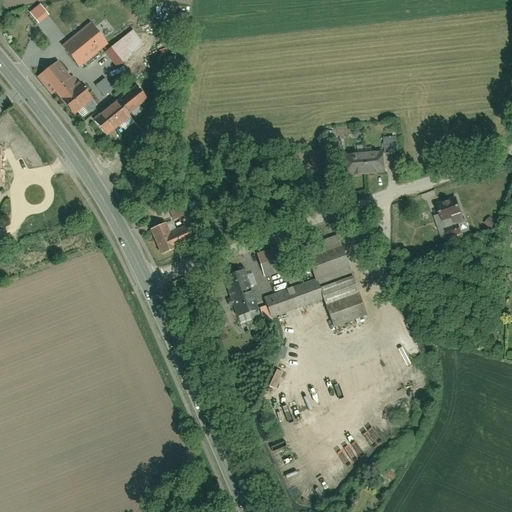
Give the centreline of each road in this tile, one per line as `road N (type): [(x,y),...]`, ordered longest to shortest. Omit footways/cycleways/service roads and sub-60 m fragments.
road 1 (residential): [(146,281),(511,147)]
road 2 (secondary): [(0,62),(82,168),(146,281)]
road 3 (secondary): [(146,281),(246,511)]
